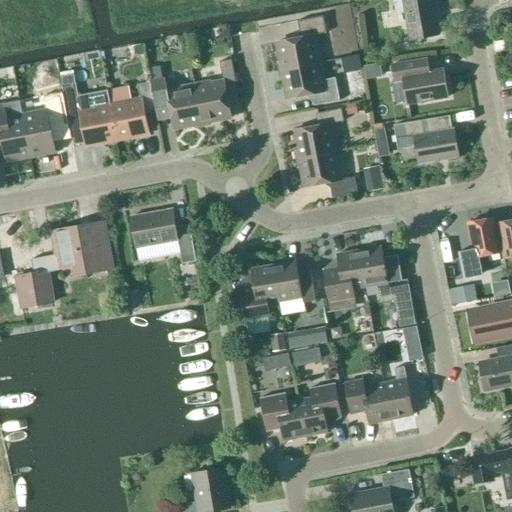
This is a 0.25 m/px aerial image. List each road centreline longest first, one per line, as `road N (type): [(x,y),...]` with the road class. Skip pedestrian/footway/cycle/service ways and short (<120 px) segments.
road 1 (residential): [(0,205),(184,169),(198,169),(231,193)]
road 2 (residential): [(463,434),(414,203)]
road 3 (residential): [(296,511),(291,485),(304,468),(463,434)]
road 4 (residential): [(231,193),(291,224),(414,203)]
road 5 (residential): [(231,193),(262,150),(241,36)]
road 6 (residential): [(495,142),(474,24),(482,0)]
road 7 (residential): [(414,203),(490,186),(499,171),(495,142)]
